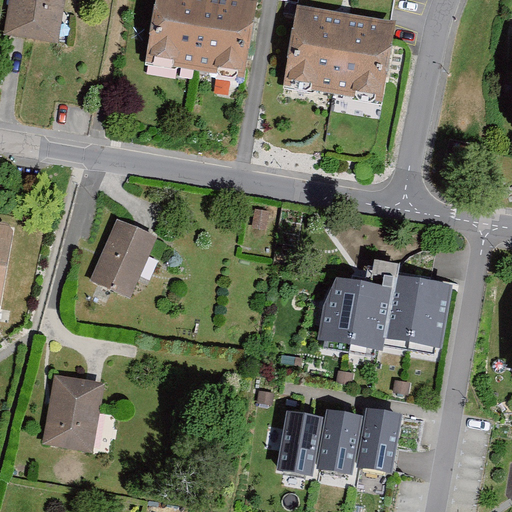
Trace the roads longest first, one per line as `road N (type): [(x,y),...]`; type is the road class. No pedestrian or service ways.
road 1 (residential): [(0,143),(403,210)]
road 2 (residential): [(477,222),(431,511)]
road 3 (residential): [(403,210),(446,0)]
